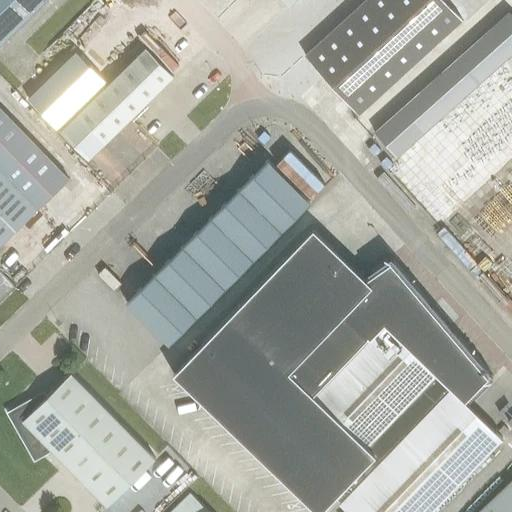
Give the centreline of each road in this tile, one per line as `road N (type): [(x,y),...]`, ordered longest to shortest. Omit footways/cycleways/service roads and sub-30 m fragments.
road 1 (unclassified): [(511,353),(299,117),(281,108),(253,110)]
road 2 (unclassified): [(0,346),(235,116),(253,110)]
